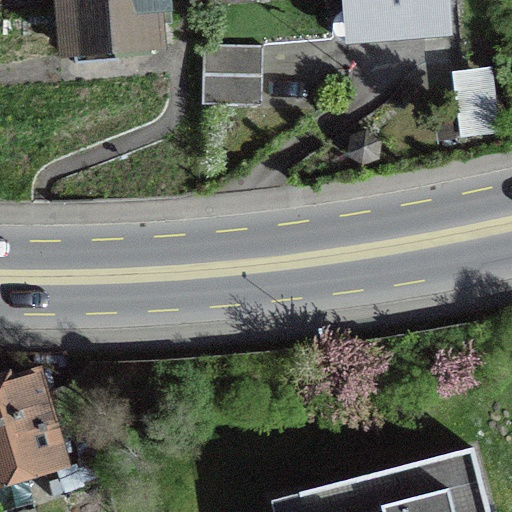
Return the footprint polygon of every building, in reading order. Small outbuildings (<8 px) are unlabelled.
[(149,60),(150,0),(62,0),(61,57),(149,60)] [(440,0),(349,0),(353,35),(443,28),(440,0)] [(262,48),(201,47),(201,104),(261,104),(262,48)] [(0,484),(51,469),(22,375),(0,381),(0,484)] [(492,511),(472,447),(290,503),(292,511),(492,511)]
